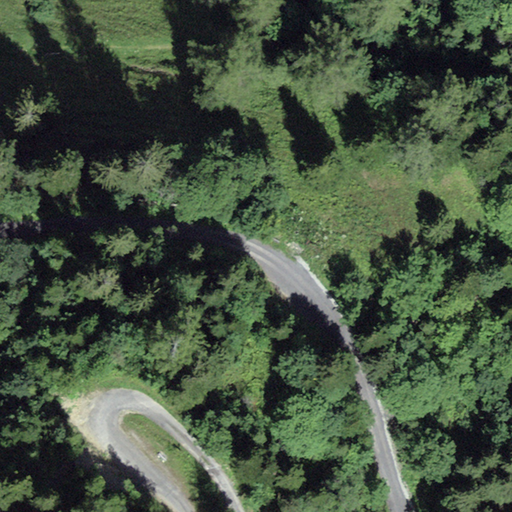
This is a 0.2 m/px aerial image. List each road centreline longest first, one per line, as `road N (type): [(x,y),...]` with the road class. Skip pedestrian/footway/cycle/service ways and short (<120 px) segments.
road 1 (track): [(403,511),(325,308),(280,263),(226,236),(176,228),(0,222)]
road 2 (unclassified): [(238,511),(203,454),(157,411),(128,400),(104,412),(105,432),(184,511)]
